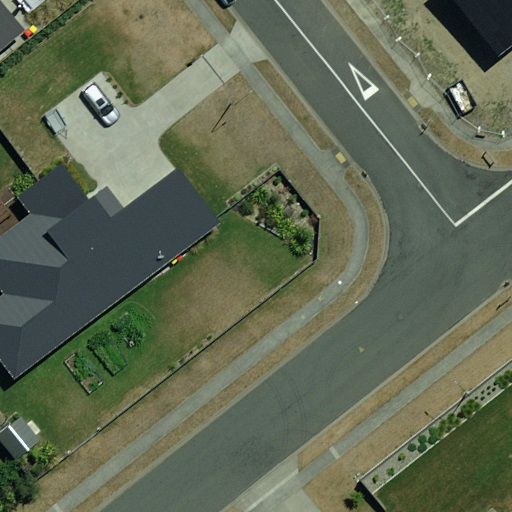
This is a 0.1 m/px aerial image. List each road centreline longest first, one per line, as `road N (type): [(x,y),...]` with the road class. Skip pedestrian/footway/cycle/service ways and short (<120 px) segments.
road 1 (residential): [(163,511),(479,260)]
road 2 (residential): [(479,260),(275,0)]
